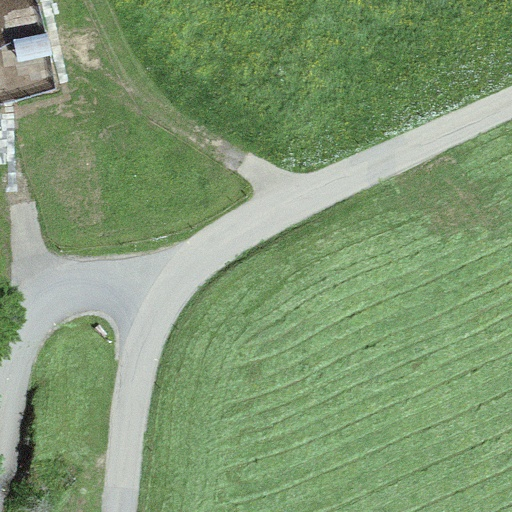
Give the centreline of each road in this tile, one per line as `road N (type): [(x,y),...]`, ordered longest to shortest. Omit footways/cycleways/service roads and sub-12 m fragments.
road 1 (unclassified): [(166,301),(195,263),(255,223),(511,103)]
road 2 (unclassified): [(166,301),(106,284),(47,298),(21,334),(0,440)]
road 3 (unclassified): [(119,511),(134,391),(166,301)]
